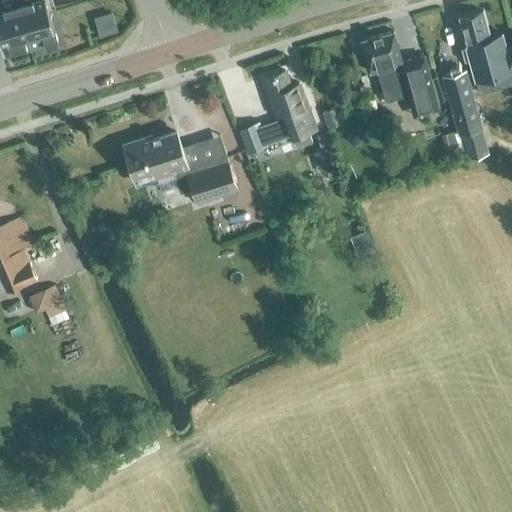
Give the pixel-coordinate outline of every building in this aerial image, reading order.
[(18,5),(30,49),(46,44),(46,46),(58,43),(45,0),(32,0),(33,1),(18,5)] [(1,2),(0,1),(0,45),(3,56),(30,49),(18,5),(3,10),(1,2)] [(481,8),(459,14),(468,47),(466,48),(475,80),(511,70),(502,34),(489,37),(481,8)] [(393,32),(361,40),(370,72),(377,70),(385,101),(419,92),(425,114),(438,110),(424,56),(401,62),(393,32)] [(441,75),(461,135),(469,157),(489,151),(482,127),(483,127),(466,68),(441,75)] [(284,119),(260,127),(266,145),(291,137),(295,148),(311,142),(307,131),(315,129),(304,100),(303,100),(297,84),(290,87),(284,71),(263,79),(276,115),(282,112),(284,119)] [(259,125),(240,131),(247,154),(266,147),(266,145),(260,127),(259,125)] [(185,167),(196,202),(237,189),(220,134),(180,147),(175,132),(143,142),(142,138),(124,144),(136,182),(185,167)] [(11,221),(0,225),(0,277),(6,293),(37,280),(24,250),(23,251),(11,221)] [(364,229),(349,235),(357,254),(372,248),(364,229)] [(45,309),(48,318),(65,311),(55,285),(28,296),(35,313),(45,309)]
